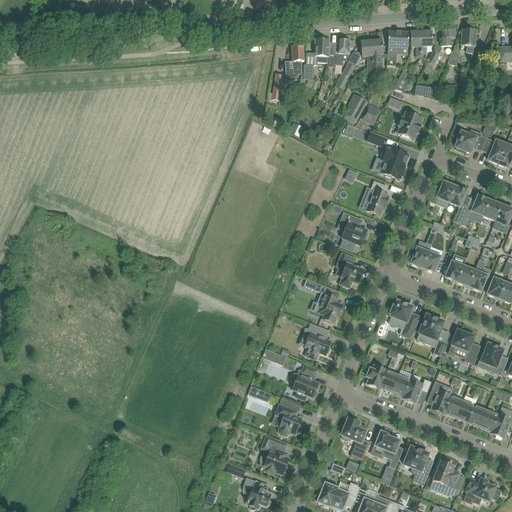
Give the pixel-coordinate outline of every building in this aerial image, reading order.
[(436,45),(428,64),(434,67),(442,48),(443,48),(452,47),(452,40),(453,39),(454,40),(455,40),(455,30),(453,30),(451,31),(442,32),(442,40),(440,40),(440,43),(437,43),(436,45)] [(465,31),(462,31),(461,47),(468,47),(466,53),(472,55),(474,48),(475,48),(476,32),(469,31),(469,30),(465,30),(465,31)] [(420,59),(426,59),(426,49),(433,48),(433,46),(436,45),(437,43),(436,37),(432,37),(431,32),(421,33),(422,48),(421,48),(420,59)] [(388,49),(387,60),(394,61),(394,55),(396,55),(398,55),(402,56),(408,56),(408,49),(408,43),(409,33),(399,33),(388,33),(388,42),(388,49)] [(415,59),(420,59),(421,48),(422,48),(421,33),(411,33),(411,49),(416,49),(415,59)] [(303,75),(302,80),(313,81),(314,77),(314,66),(317,66),(317,63),(328,64),(328,51),(329,41),(315,40),(315,55),(306,54),(306,64),(306,66),(304,66),(304,75),(303,75)] [(329,66),(329,69),(335,69),(335,66),(342,67),(342,62),(347,62),(349,56),(350,49),(352,50),(353,50),(353,42),(350,42),(338,41),(338,44),(338,52),(329,52),(329,56),(329,66)] [(371,42),(373,72),(382,72),(382,56),(383,56),(382,41),(371,42)] [(371,42),(361,43),(362,58),(367,57),(368,72),(373,72),(371,42)] [(292,62),(285,63),(286,79),(298,79),(298,76),(302,75),(301,62),(304,62),(304,56),(303,46),(291,47),(292,57),(292,62)] [(511,48),(500,48),(500,58),(500,62),(511,62),(511,48)] [(453,51),(447,65),(456,67),(460,52),(453,51)] [(354,69),(347,65),(341,75),(336,86),(342,89),(348,78),(349,79),(354,69)] [(273,93),(271,100),(279,102),(280,94),(283,76),(275,75),(273,93)] [(406,83),(403,90),(408,92),(411,85),(406,83)] [(426,88),(425,97),(435,99),(436,89),(426,88)] [(349,106),(344,115),(345,116),(356,122),(357,122),(367,103),(354,95),(348,106),(349,106)] [(391,98),(388,105),(393,108),(396,100),(391,98)] [(366,111),(361,120),(373,127),(378,117),(366,111)] [(419,126),(422,119),(406,113),(403,120),(402,119),(398,127),(400,128),(398,135),(413,141),(416,134),(418,135),(421,127),(419,126)] [(288,126),(276,120),(272,128),(284,134),(288,126)] [(293,126),(289,134),(299,138),(300,134),(296,132),(298,128),(299,126),(294,124),(293,126)] [(485,125),(482,133),(488,136),(492,126),(485,125)] [(348,126),(344,136),(351,139),(355,129),(348,126)] [(488,136),(487,136),(491,138),(496,127),(492,126),(488,136)] [(455,148),(470,155),(473,148),(475,149),(475,150),(481,153),(487,139),(482,137),(483,136),(471,131),(469,136),(461,133),(461,134),(459,134),(456,140),(458,140),(455,148)] [(385,139),(370,133),(367,142),(382,148),(385,139)] [(487,139),(481,153),(487,155),(488,154),(490,155),(488,162),(498,166),(505,146),(494,142),(487,139)] [(505,146),(498,166),(508,169),(510,163),(511,163),(511,148),(505,146)] [(382,171),(380,174),(398,181),(399,179),(400,180),(401,178),(403,178),(406,171),(404,170),(405,168),(404,167),(404,165),(408,156),(405,155),(390,149),(390,151),(387,150),(382,162),(386,163),(383,171),(382,171)] [(346,178),(345,180),(352,183),(357,174),(356,174),(350,171),(346,178)] [(368,188),(359,209),(366,212),(380,217),(383,210),(384,211),(389,199),(388,198),(388,197),(384,195),(386,188),(374,183),(371,190),(368,188)] [(435,205),(446,210),(455,188),(443,183),(435,205)] [(460,225),(467,206),(462,204),(467,192),(458,189),(455,188),(448,204),(460,208),(454,223),(460,225)] [(486,200),(478,196),(473,209),(467,206),(460,225),(466,227),(467,224),(468,225),(471,216),(482,221),(483,218),(490,202),(486,200)] [(501,206),(490,202),(483,218),(495,222),(501,206)] [(334,205),(331,211),(340,214),(342,208),(334,205)] [(495,222),(492,229),(498,231),(501,224),(507,227),(511,213),(511,210),(501,206),(495,222)] [(343,240),(340,247),(353,252),(355,245),(360,247),(363,240),(365,241),(368,235),(366,234),(367,231),(359,229),(356,227),(359,220),(346,215),(340,229),(345,231),(342,239),(343,240)] [(436,236),(437,233),(439,229),(438,229),(433,227),(430,233),(436,236)] [(464,247),(470,249),(473,243),(467,241),(464,247)] [(422,270),(429,254),(431,247),(420,243),(411,265),(422,270)] [(473,243),(470,249),(476,252),(479,245),(473,243)] [(490,251),(484,249),(482,255),(488,258),(490,251)] [(429,254),(422,270),(426,271),(425,271),(434,275),(440,258),(429,254)] [(340,286),(349,289),(352,283),(358,285),(359,284),(360,285),(363,278),(361,278),(364,271),(356,268),(356,267),(353,265),(355,260),(341,255),(336,269),(344,272),(341,279),(342,279),(340,286)] [(486,264),(479,261),(475,272),(469,288),(481,293),(487,277),(481,275),(486,264)] [(453,282),(457,283),(463,268),(452,263),(445,279),(453,282)] [(463,268),(457,283),(469,288),(475,272),(463,268)] [(487,295),(499,300),(505,284),(493,279),(487,295)] [(306,280),(303,287),(315,292),(318,285),(306,280)] [(511,286),(505,284),(499,300),(510,305),(511,300),(511,286)] [(323,320),(325,321),(324,323),(331,325),(332,324),(334,324),(337,317),(338,317),(342,306),(335,303),(337,300),(329,297),(332,290),(318,285),(315,292),(321,294),(317,305),(321,307),(318,314),(324,317),(323,320)] [(332,290),(329,297),(337,300),(339,293),(332,290)] [(410,340),(418,320),(411,317),(412,315),(410,314),(412,309),(397,302),(395,308),(393,307),(390,316),(392,317),(391,318),(399,321),(397,328),(402,330),(400,336),(410,340)] [(428,317),(426,316),(419,335),(427,338),(424,344),(436,349),(433,355),(440,358),(441,355),(445,344),(436,341),(443,323),(434,320),(435,318),(429,315),(428,317)] [(299,346),(305,348),(309,350),(306,357),(316,361),(319,354),(326,356),(326,355),(328,355),(330,350),(329,349),(331,343),(325,341),(329,332),(311,325),(308,331),(305,330),(302,338),(299,346)] [(466,332),(465,334),(457,331),(448,354),(453,356),(456,348),(468,353),(464,363),(473,366),(481,347),(472,344),(474,338),(472,337),(473,335),(466,332)] [(490,346),(488,345),(481,363),(489,366),(487,370),(493,373),(492,374),(501,377),(508,360),(501,357),(503,351),(496,348),(496,347),(491,344),(490,346)] [(440,358),(438,362),(444,365),(447,357),(441,355),(440,358)] [(279,356),(276,364),(283,367),(286,359),(279,356)] [(314,379),(317,371),(304,366),(301,373),(299,372),(297,376),(296,375),(294,375),(292,377),(291,379),(291,382),(293,383),(295,384),(292,391),(297,393),(295,399),(304,402),(306,397),(313,399),(313,398),(316,398),(317,394),(316,392),(318,385),(310,382),(312,378),(314,379)] [(367,385),(379,390),(387,371),(374,366),(372,371),(370,370),(366,378),(369,379),(367,385)] [(387,371),(379,390),(379,391),(380,388),(384,389),(384,390),(392,393),(398,377),(387,372),(387,371)] [(400,374),(411,380),(413,376),(402,371),(400,374)] [(398,377),(392,393),(399,396),(400,395),(403,397),(402,400),(403,400),(410,381),(398,377)] [(410,381),(403,400),(415,405),(420,392),(427,394),(431,383),(424,380),(422,385),(410,381)] [(442,385),(435,382),(426,405),(433,407),(431,411),(443,416),(444,413),(451,397),(439,392),(442,385)] [(251,387),(248,396),(256,399),(259,391),(251,387)] [(463,402),(451,397),(444,413),(449,415),(448,416),(456,419),(463,402)] [(299,427),(301,421),(295,418),(296,414),(297,415),(300,407),(281,399),(275,416),(283,419),(279,431),(279,434),(281,436),(283,437),(286,436),(288,435),(289,434),(295,436),(296,434),(297,435),(300,428),(299,427)] [(463,402),(456,419),(464,422),(464,421),(468,423),(474,407),(463,402)] [(474,407),(468,423),(472,424),(472,425),(480,428),(486,412),(474,407)] [(499,416),(491,435),(503,440),(508,427),(511,428),(511,412),(502,408),(499,416)] [(486,412),(480,428),(487,431),(488,431),(492,432),(490,435),(491,435),(499,416),(498,416),(486,412)] [(351,457),(361,462),(368,447),(361,444),(366,433),(365,433),(367,429),(359,425),(359,424),(348,420),(341,437),(342,437),(342,439),(343,441),(345,442),(347,443),(348,442),(350,440),(357,443),(351,457)] [(389,468),(395,470),(399,459),(394,457),(400,442),(387,437),(388,435),(381,433),(375,447),(383,451),(381,457),(391,461),(389,468)] [(282,476),(283,474),(285,475),(287,469),(285,468),(288,460),(286,459),(287,455),(284,454),(285,452),(285,453),(288,445),(266,437),(260,450),(269,454),(264,469),(266,469),(265,472),(273,476),(274,473),(282,476)] [(413,446),(412,449),(410,448),(403,466),(413,470),(411,474),(418,477),(416,483),(423,486),(432,463),(426,461),(428,455),(419,451),(420,449),(413,446)] [(330,455),(327,462),(333,464),(336,458),(330,455)] [(350,462),(347,469),(356,473),(359,466),(350,462)] [(457,498),(464,479),(459,477),(459,475),(456,474),(456,475),(451,473),(454,468),(441,462),(438,469),(436,469),(434,476),(435,476),(432,486),(443,491),(443,492),(457,498)] [(226,473),(242,480),(246,471),(229,465),(226,473)] [(333,465),(330,471),(343,476),(345,470),(333,465)] [(383,475),(380,483),(389,486),(392,479),(383,475)] [(392,479),(389,486),(396,489),(400,479),(393,476),(392,479)] [(247,506),(249,507),(249,508),(249,509),(249,510),(250,510),(250,511),(251,511),(252,511),(253,511),(254,511),(255,511),(256,510),(258,511),(260,506),(266,509),(267,507),(269,507),(270,503),(269,501),(271,496),(268,494),(269,494),(265,493),(267,488),(256,483),(247,480),(244,486),(244,487),(243,488),(243,489),(243,490),(244,492),(244,493),(245,494),(246,494),(247,495),(249,496),(246,505),(247,505),(247,506)] [(323,490),(317,504),(323,506),(324,507),(327,509),(329,508),(330,509),(337,489),(325,485),(326,482),(322,480),(319,488),(323,490)] [(468,493),(464,502),(471,505),(472,503),(479,506),(481,500),(490,503),(491,499),(497,502),(500,493),(495,490),(495,489),(487,485),(488,483),(480,480),(479,483),(471,480),(466,492),(468,493)] [(337,489),(330,509),(331,508),(335,509),(336,511),(339,511),(340,511),(341,511),(342,511),(344,507),(352,509),(355,502),(354,502),(357,494),(359,490),(360,488),(357,487),(357,486),(350,483),(346,494),(337,491),(338,490),(337,489)] [(357,494),(354,502),(355,502),(362,505),(358,511),(372,511),(375,505),(364,501),(367,493),(359,490),(357,494)] [(209,495),(204,506),(211,508),(216,496),(209,493),(209,495)] [(375,505),(372,511),(394,511),(397,505),(378,497),(375,505)]
